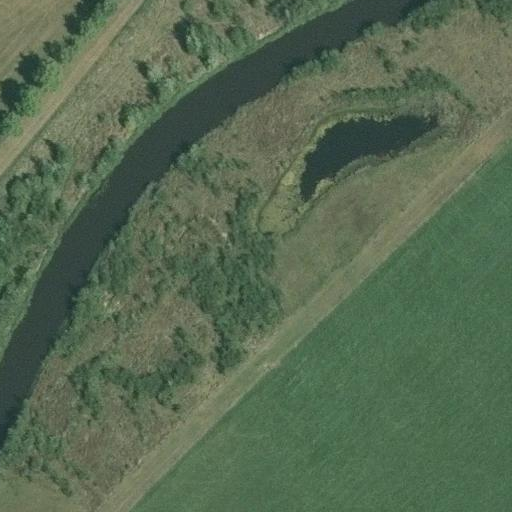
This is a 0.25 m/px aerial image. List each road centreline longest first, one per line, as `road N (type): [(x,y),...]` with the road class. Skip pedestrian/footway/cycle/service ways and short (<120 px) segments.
road 1 (track): [(121,511),(511,121)]
road 2 (track): [(0,159),(132,0)]
